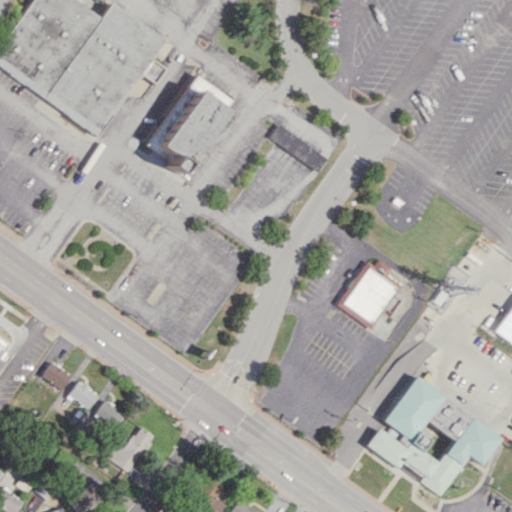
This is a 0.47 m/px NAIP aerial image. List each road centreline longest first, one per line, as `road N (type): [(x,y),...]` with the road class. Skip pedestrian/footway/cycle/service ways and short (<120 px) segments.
road 1 (residential): [(213,412),(304,234),(372,132),(303,70),(286,37),(289,0)]
road 2 (primary): [(0,257),(352,511)]
road 3 (residential): [(213,412),(134,511)]
